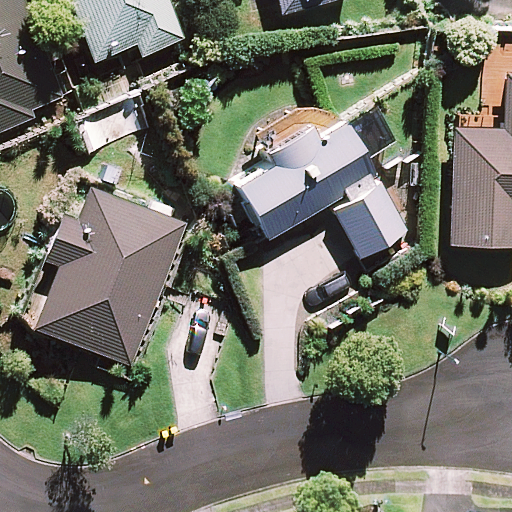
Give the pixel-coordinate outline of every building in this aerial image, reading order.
[(0,0),(0,126),(59,104),(18,0),(0,0)] [(182,33),(168,0),(70,0),(93,54),(134,37),(140,51),(182,33)] [(511,68),(509,68),(508,120),(453,119),(451,236),(511,236),(511,68)] [(135,92),(71,119),(85,153),(149,126),(135,92)] [(384,135),(370,104),(309,132),(300,113),(255,134),(267,160),(234,176),(265,241),(331,210),(352,255),(408,229),(368,143),(384,135)] [(184,217),(77,174),(45,254),(58,259),(32,324),(126,362),(184,217)]
